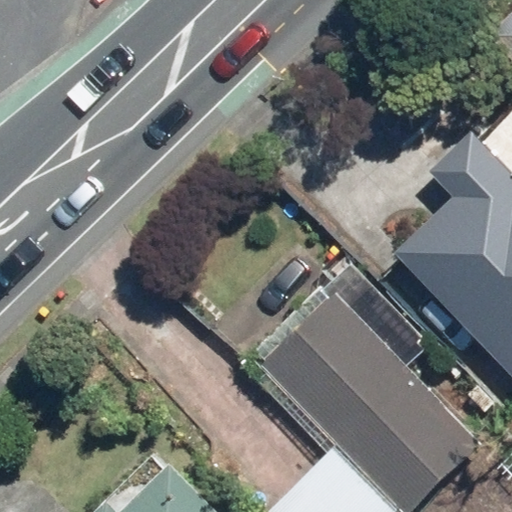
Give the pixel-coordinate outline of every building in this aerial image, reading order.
[(511,20),(498,34),(511,48),(511,20)] [(467,199),(410,252),(511,360),(511,156),(488,131),(442,174),(467,199)] [(415,213),(350,153),(303,204),(369,264),(415,213)] [(338,286),(262,359),(410,511),(417,511),(490,443),(338,286)] [(226,511),(172,453),(108,511),(226,511)] [(404,511),(349,454),(287,511),(404,511)]
